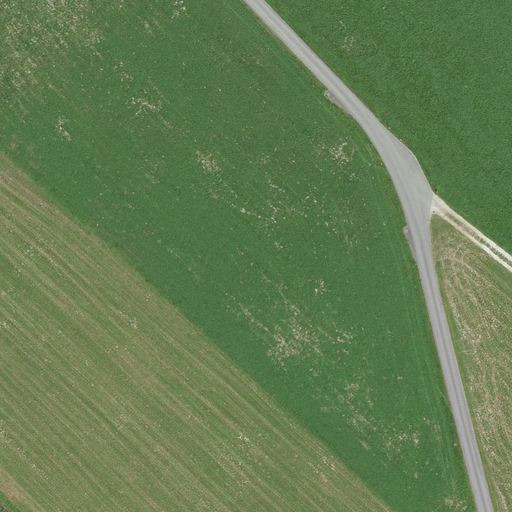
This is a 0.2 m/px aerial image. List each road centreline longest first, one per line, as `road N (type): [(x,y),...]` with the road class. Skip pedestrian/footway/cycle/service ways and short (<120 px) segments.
road 1 (track): [(487,511),(409,195),(357,111),(251,0)]
road 2 (track): [(511,268),(409,195)]
